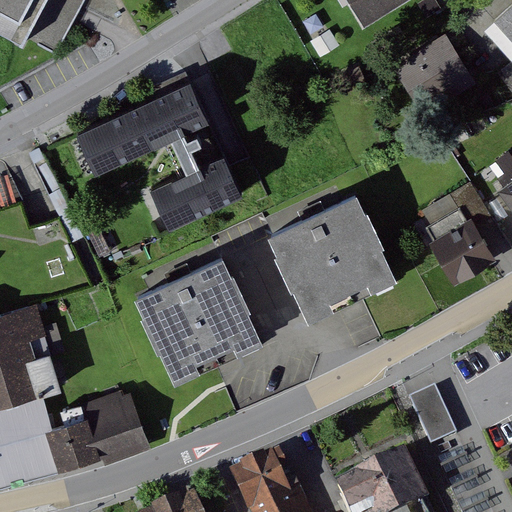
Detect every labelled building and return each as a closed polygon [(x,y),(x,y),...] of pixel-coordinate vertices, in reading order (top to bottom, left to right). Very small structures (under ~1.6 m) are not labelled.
[(62,51),(88,0),(0,0),(0,30),(30,46),(34,37),(62,51)] [(415,0),(357,0),(374,26),(415,0)] [(511,16),(498,31),(511,45),(511,16)] [(477,79),(448,37),(401,68),(430,111),(477,79)] [(125,118),(174,217),(274,169),(257,135),(241,143),(209,77),(125,118)] [(10,171),(0,174),(0,207),(21,199),(10,171)] [(409,276),(364,185),(273,229),(318,321),(363,300),(409,276)] [(502,261),(476,213),(437,235),(463,283),(502,261)] [(273,340),(228,247),(141,289),(187,383),(218,367),(273,340)] [(0,437),(4,450),(0,451),(0,483),(67,464),(55,423),(46,391),(66,385),(42,300),(0,311),(0,437)] [(441,384),(416,396),(437,443),(462,432),(441,384)] [(67,464),(108,452),(111,459),(153,443),(134,391),(91,406),(93,410),(55,423),(67,464)] [(313,511),(284,446),(233,469),(252,511),(313,511)] [(449,511),(418,446),(343,481),(357,511),(449,511)] [(215,511),(205,487),(144,511),(215,511)]
